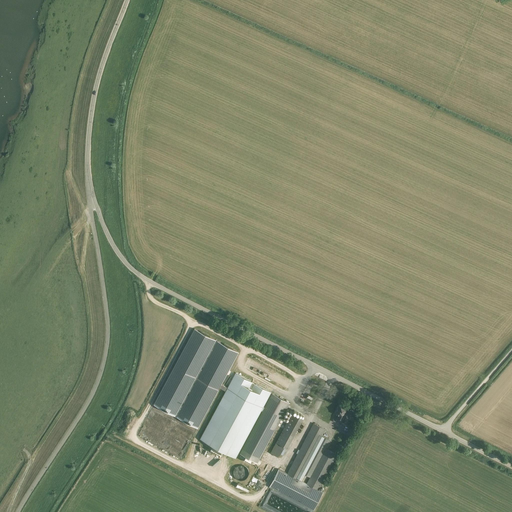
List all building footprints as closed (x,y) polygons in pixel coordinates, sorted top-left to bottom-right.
[(195,329),(154,405),(198,428),(219,388),(226,391),(228,388),(226,387),(221,384),(224,379),(238,352),(195,329)] [(346,409),(338,405),(334,413),(338,415),(336,420),(341,423),(345,414),(344,413),(346,409)] [(279,469),(270,488),(316,509),(324,492),(320,490),(337,453),(328,449),(332,440),(322,435),(326,428),(313,422),(289,473),(279,469)] [(355,429),(350,427),(347,433),(346,435),(350,437),(355,429)] [(245,478),(250,467),(237,462),(232,473),(234,474),(235,474),(245,478)] [(265,482),(268,476),(256,472),(254,478),(265,482)]
